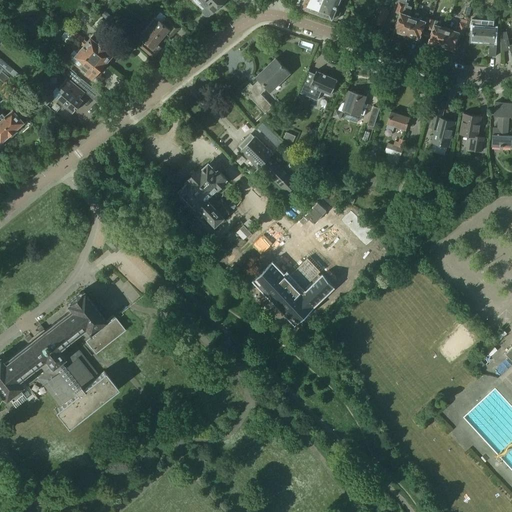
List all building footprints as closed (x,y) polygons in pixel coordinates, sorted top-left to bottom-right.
[(213,13),(225,0),(192,0),(203,10),(202,13),(206,16),(209,16),(213,13)] [(327,0),(304,0),(302,7),(314,12),(319,0),(327,0)] [(319,0),(314,12),(332,19),(332,18),(336,20),(337,19),(340,12),(340,10),(336,9),(339,0),(327,0),(319,0)] [(401,36),(407,37),(413,17),(409,15),(412,7),(405,4),(406,0),(400,0),(400,2),(399,2),(396,12),(400,14),(396,26),(396,27),(395,27),(394,30),(401,32),(400,34),(401,36)] [(389,10),(382,8),(376,24),(384,26),(389,10)] [(101,15),(107,21),(111,16),(105,11),(101,15)] [(156,16),(147,26),(162,39),(166,34),(171,37),(179,27),(167,17),(162,22),(156,16)] [(425,20),(413,17),(407,37),(411,39),(412,38),(413,36),(419,38),(423,27),(428,28),(431,18),(426,17),(425,20)] [(440,48),(446,28),(440,26),(441,22),(431,18),(428,28),(433,30),(429,42),(435,44),(434,46),(435,47),(440,48)] [(474,19),(472,40),(490,41),(489,56),(496,56),(497,40),(495,40),(496,28),(480,27),(481,20),(474,19)] [(453,30),(446,28),(440,48),(445,50),(446,49),(447,47),(453,49),(454,47),(454,45),(455,45),(459,33),(463,34),(467,24),(461,22),(459,27),(455,25),(453,30)] [(68,25),(64,30),(72,37),(84,46),(86,43),(94,49),(92,51),(107,63),(107,62),(112,56),(117,59),(123,52),(108,39),(105,43),(94,34),(87,42),(84,40),(85,39),(76,32),(68,25)] [(158,44),(162,39),(147,26),(139,36),(145,42),(141,47),(153,57),(162,48),(158,44)] [(511,38),(508,40),(506,31),(501,33),(502,51),(511,49),(511,54),(511,38)] [(84,46),(76,55),(83,61),(80,64),(80,66),(87,71),(86,72),(94,78),(105,65),(107,63),(92,51),(94,49),(86,43),(84,46)] [(251,83),(244,90),(266,113),(274,106),(261,94),(268,87),(271,91),(290,72),(277,58),(257,77),(260,80),(254,86),(251,83)] [(14,69),(6,63),(2,67),(10,74),(14,69)] [(69,68),(64,74),(67,77),(80,88),(86,81),(76,74),(76,72),(71,68),(69,68)] [(317,70),(315,74),(308,71),(300,92),(318,100),(322,91),(331,95),(338,79),(317,70)] [(12,85),(15,82),(2,71),(0,73),(0,78),(4,82),(0,87),(0,92),(8,98),(16,88),(12,85)] [(57,87),(51,94),(73,112),(84,100),(81,97),(85,92),(80,88),(67,77),(62,84),(59,88),(57,87)] [(85,92),(97,102),(103,96),(86,81),(80,88),(85,92)] [(364,103),(366,96),(349,90),(345,102),(344,102),(343,102),(342,102),(342,103),(338,110),(335,109),(333,117),(340,119),(344,110),(359,115),(361,110),(365,111),(368,104),(364,103)] [(493,129),(492,146),(504,147),(504,146),(511,146),(511,134),(508,135),(510,117),(511,116),(511,103),(496,102),(495,115),(500,116),(499,129),(493,129)] [(367,125),(373,127),(380,108),(374,106),(367,125)] [(441,118),(443,109),(435,107),(432,121),(436,122),(431,143),(448,147),(455,122),(441,118)] [(0,138),(2,141),(23,122),(21,119),(26,115),(20,109),(16,113),(13,110),(8,115),(7,114),(8,113),(6,110),(3,112),(0,114),(0,138)] [(390,112),(386,124),(406,130),(410,118),(390,112)] [(477,136),(481,116),(464,113),(460,134),(471,136),(469,149),(481,151),(483,137),(477,136)] [(284,143),(263,123),(258,127),(279,149),(284,143)] [(286,132),(283,139),(293,143),(296,136),(286,132)] [(222,136),(217,141),(221,145),(226,140),(222,136)] [(256,136),(242,150),(260,168),(262,166),(288,193),(298,184),(271,157),(274,154),(256,136)] [(400,139),(397,146),(388,143),(385,153),(389,154),(386,163),(398,166),(406,140),(400,139)] [(180,190),(182,192),(182,193),(182,194),(182,195),(183,195),(184,196),(185,197),(186,197),(187,198),(189,200),(189,201),(190,202),(190,203),(191,204),(192,204),(193,205),(194,205),(195,206),(196,207),(197,206),(216,226),(230,213),(223,206),(218,210),(206,198),(218,187),(221,187),(224,184),(225,180),(227,179),(219,170),(222,168),(214,160),(210,164),(209,163),(203,169),(201,167),(186,181),(188,183),(180,190)] [(292,219),(296,215),(288,207),(284,211),(292,219)] [(354,214),(344,223),(360,241),(371,230),(354,214)] [(248,237),(252,233),(244,225),(240,229),(248,237)] [(118,242),(116,241),(111,236),(106,241),(113,248),(118,242)] [(118,242),(113,248),(117,251),(122,245),(117,240),(116,241),(118,242)] [(270,262),(250,281),(292,326),(333,289),(305,260),(288,276),(285,272),(282,274),(270,262)] [(78,331),(84,338),(82,340),(93,355),(126,329),(114,314),(101,325),(100,324),(105,319),(83,291),(80,293),(79,292),(68,301),(69,302),(66,304),(70,309),(45,329),(41,325),(37,328),(41,333),(33,339),(29,334),(25,337),(29,342),(3,362),(0,357),(0,392),(5,399),(7,397),(15,407),(27,398),(18,387),(21,385),(17,379),(38,363),(38,364),(39,363),(42,367),(48,363),(51,367),(37,377),(59,405),(54,408),(67,425),(117,387),(104,370),(98,375),(77,347),(63,357),(60,353),(66,348),(63,344),(63,343),(78,331)]
